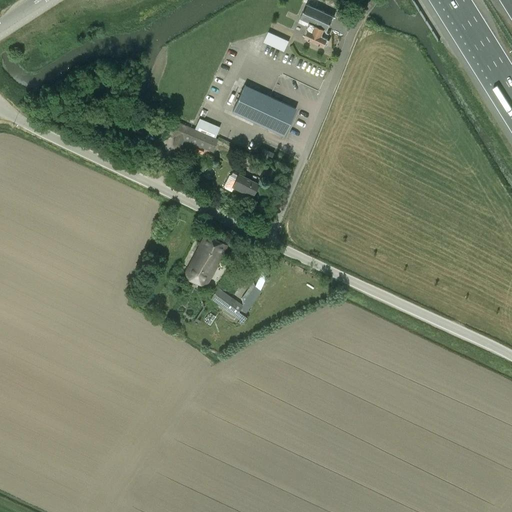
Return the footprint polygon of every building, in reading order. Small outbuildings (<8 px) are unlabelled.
[(302,16),(329,26),(333,16),(307,4),(302,16)] [(329,26),(302,16),(299,23),(305,26),(306,25),(308,26),(307,29),(309,30),(305,38),(325,46),(326,45),(328,46),(330,41),(328,41),(328,39),(327,38),(329,34),(326,32),(329,26)] [(267,33),(263,42),(273,46),(277,37),(267,33)] [(245,85),(232,112),(283,136),(296,109),(245,85)] [(218,140),(175,122),(170,133),(176,136),(173,141),(181,145),(183,139),(212,151),(218,140)] [(263,149),(261,155),(270,159),(272,153),(263,149)] [(231,174),(224,186),(225,188),(232,191),(234,187),(252,197),(257,185),(239,175),(239,176),(235,173),(231,174)] [(185,274),(207,285),(226,246),(205,235),(185,274)] [(219,288),(211,299),(235,316),(236,315),(241,318),(262,290),(256,286),(242,305),(219,288)]
